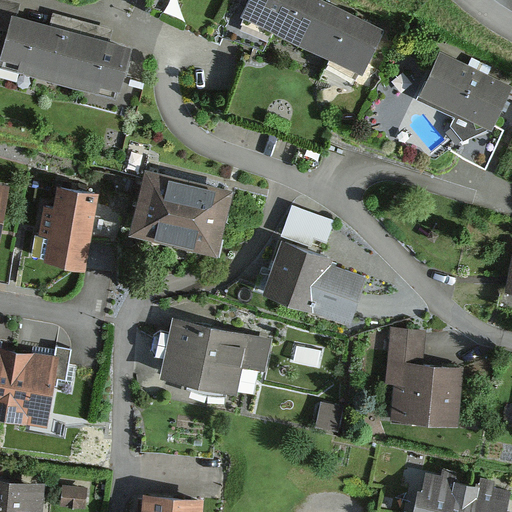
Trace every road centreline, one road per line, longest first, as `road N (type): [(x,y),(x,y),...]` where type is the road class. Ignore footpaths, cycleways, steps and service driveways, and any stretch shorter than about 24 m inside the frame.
road 1 (residential): [(115,511),(124,321),(147,291),(214,280),(246,257),(266,228),(285,172)]
road 2 (residential): [(511,341),(455,315),(285,172)]
road 3 (unknown): [(334,213),(360,151),(486,187)]
road 4 (residential): [(285,172),(206,145),(164,105),(166,53)]
